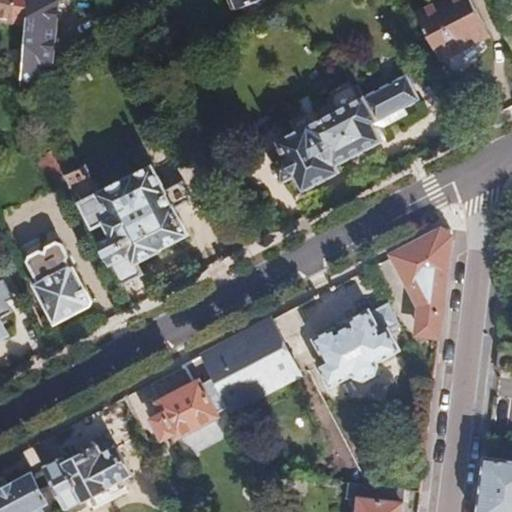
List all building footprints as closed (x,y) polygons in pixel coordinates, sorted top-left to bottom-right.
[(33,0),(0,0),(0,21),(30,26),(33,0)] [(33,0),(30,26),(24,84),(55,69),(62,1),(57,0),(33,0)] [(236,0),(242,12),(266,0),(236,0)] [(449,0),(422,15),(446,62),(494,36),(475,0),(449,0)] [(388,142),(385,138),(378,124),(409,108),(424,100),(412,78),(410,77),(370,98),(363,85),(358,87),(356,87),(354,83),(350,83),(349,81),(335,89),(336,92),(333,93),(335,96),(333,101),(292,121),(298,134),(283,143),(290,158),(277,165),(288,184),(301,178),(308,191),(344,172),(342,166),(388,142)] [(378,124),(385,138),(392,135),(388,127),(413,114),(409,108),(378,124)] [(57,150),(47,130),(37,136),(47,155),(57,150)] [(57,150),(47,155),(40,159),(53,187),(71,177),(70,175),(57,150)] [(105,244),(127,287),(148,275),(143,265),(164,252),(163,250),(194,235),(180,209),(170,191),(156,165),(137,176),(103,193),(98,182),(89,165),(70,175),(71,177),(97,229),(110,222),(117,237),(105,244)] [(131,165),(98,182),(103,193),(137,176),(131,165)] [(188,181),(170,191),(180,209),(197,200),(188,181)] [(448,228),(396,256),(424,310),(422,330),(426,336),(434,337),(432,347),(441,348),(454,234),(451,229),(448,228)] [(73,266),(37,284),(57,323),(93,306),(94,300),(78,268),(73,266)] [(0,337),(9,333),(2,318),(16,310),(12,302),(17,300),(6,280),(0,283),(0,337)] [(404,327),(392,303),(375,313),(372,309),(350,320),(353,326),(343,332),(339,327),(317,339),(331,362),(322,366),(334,388),(358,376),(360,379),(364,380),(369,380),(380,374),(384,367),(381,364),(403,351),(393,332),(404,327)] [(232,406),(235,411),(303,376),(274,321),(205,356),(232,406)] [(205,356),(188,366),(198,386),(151,410),(167,440),(178,434),(181,439),(223,417),(220,412),(232,406),(205,356)] [(73,457),(49,470),(70,509),(71,511),(77,511),(88,506),(86,501),(89,500),(93,507),(111,499),(110,496),(122,488),(120,485),(134,476),(119,447),(115,448),(113,442),(104,441),(92,448),(85,448),(81,454),(85,460),(76,464),(73,457)] [(511,511),(511,459),(487,457),(480,511),(511,511)] [(64,511),(70,509),(49,470),(15,487),(4,493),(0,495),(0,511),(64,511)] [(4,493),(15,487),(11,483),(2,489),(4,493)] [(404,491),(349,484),(347,501),(362,502),(360,511),(404,511),(406,504),(403,503),(404,491)]
